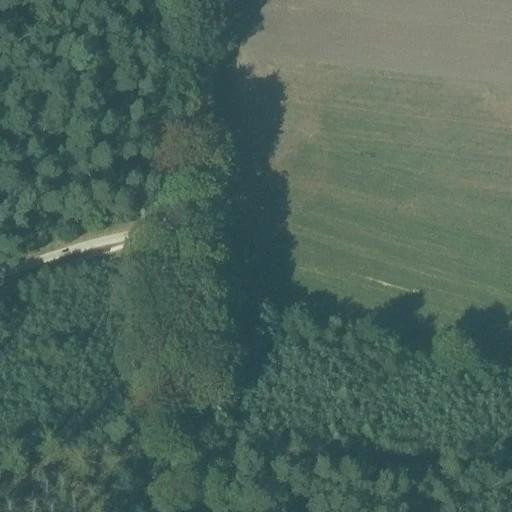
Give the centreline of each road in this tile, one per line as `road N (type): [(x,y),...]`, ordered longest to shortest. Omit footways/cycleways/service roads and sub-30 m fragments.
road 1 (unknown): [(131,0),(135,429),(153,511)]
road 2 (track): [(202,446),(183,347),(188,218)]
road 3 (track): [(188,209),(0,272)]
